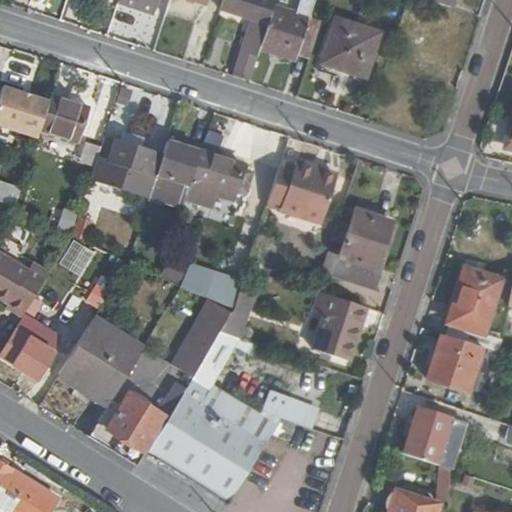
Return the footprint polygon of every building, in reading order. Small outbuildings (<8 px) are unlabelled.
[(116,0),(115,6),(150,18),(151,15),(162,19),(168,0),(116,0)] [(423,0),(453,10),(455,0),(423,0)] [(409,3),(400,32),(413,37),(423,8),(409,3)] [(269,19),(259,48),(297,61),(298,56),(308,60),(320,22),(273,5),(269,19)] [(247,21),(230,76),(247,83),(259,48),(269,19),(245,11),(242,20),(247,21)] [(441,16),(431,51),(451,57),(462,23),(441,16)] [(336,22),(321,65),(363,79),(377,36),(336,22)] [(47,100),(45,100),(6,87),(0,105),(0,120),(6,122),(4,129),(14,132),(16,125),(37,133),(47,100)] [(49,98),(38,131),(75,143),(87,110),(49,98)] [(105,140),(91,181),(148,200),(149,198),(156,177),(160,164),(155,163),(157,158),(105,140)] [(167,143),(160,164),(156,177),(149,198),(161,202),(162,200),(184,207),(192,182),(202,155),(167,143)] [(202,155),(192,182),(238,197),(246,170),(202,155)] [(282,165),(268,207),(324,226),(340,180),(299,166),(297,170),(282,165)] [(0,200),(13,204),(17,185),(0,180),(0,200)] [(346,209),(325,274),(380,292),(401,228),(394,226),(380,271),(344,260),(359,214),(346,209)] [(359,214),(344,260),(380,271),(394,226),(359,214)] [(82,274),(91,247),(68,240),(60,267),(82,274)] [(250,241),(235,283),(242,286),(247,272),(256,243),(250,241)] [(0,296),(8,301),(6,305),(23,316),(30,305),(50,273),(33,262),(29,270),(0,252),(0,296)] [(463,267),(444,322),(479,332),(497,278),(463,267)] [(322,319),(310,355),(345,366),(363,309),(322,296),(315,318),(322,319)] [(210,300),(171,363),(192,376),(217,336),(231,314),(233,310),(210,300)] [(35,308),(19,333),(30,340),(46,315),(35,308)] [(231,314),(217,336),(235,342),(246,324),(231,314)] [(77,345),(59,373),(108,405),(142,351),(92,320),(89,326),(77,345)] [(80,320),(67,340),(77,345),(89,326),(80,320)] [(444,322),(440,334),(475,345),(479,332),(444,322)] [(19,333),(3,359),(42,383),(57,357),(30,340),(19,333)] [(438,334),(424,378),(467,391),(480,347),(475,345),(440,334),(438,334)] [(180,396),(145,452),(227,503),(270,435),(274,429),(211,389),(240,343),(235,342),(217,336),(192,376),(180,396)] [(103,413),(88,435),(136,466),(145,452),(180,396),(172,391),(159,410),(132,392),(113,420),(103,413)] [(415,408),(400,455),(431,464),(446,418),(415,408)] [(446,418),(431,464),(448,469),(463,424),(446,418)] [(274,429),(270,435),(288,442),(294,426),(279,421),(274,429)] [(0,508),(6,511),(48,511),(56,499),(0,463),(0,508)] [(393,491),(386,511),(433,511),(436,506),(393,491)]
